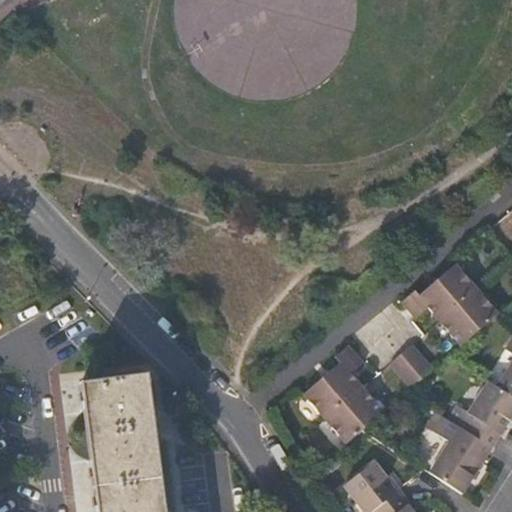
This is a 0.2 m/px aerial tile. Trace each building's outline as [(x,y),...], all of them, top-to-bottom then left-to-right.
[(207,0),(194,8),(213,42),(240,27),(223,0),(207,0)] [(416,292),(403,302),(415,318),(430,311),(440,323),(481,288),(459,263),(424,294),(416,292)] [(501,313),(481,288),(440,323),(462,347),(501,313)] [(511,354),(511,362),(495,388),(511,398),(511,336),(504,350),(511,354)] [(413,344),(402,354),(424,379),(436,370),(413,344)] [(350,346),(336,359),(340,364),(304,396),(325,421),(365,386),(354,374),(366,364),(350,346)] [(389,366),(400,378),(412,387),(424,379),(402,354),(389,366)] [(164,511),(147,375),(80,383),(96,511),(164,511)] [(511,398),(495,388),(488,383),(467,414),(456,407),(447,422),(491,450),(511,418),(511,398)] [(348,447),(385,410),(365,386),(325,421),(348,447)] [(423,429),(432,435),(443,419),(434,413),(423,429)] [(448,445),(428,474),(461,495),(491,450),(447,422),(443,419),(432,435),(448,445)] [(402,511),(411,505),(376,462),(343,486),(362,511),(402,511)]
